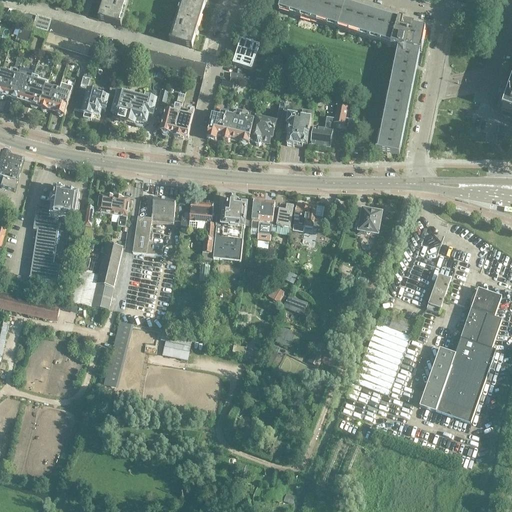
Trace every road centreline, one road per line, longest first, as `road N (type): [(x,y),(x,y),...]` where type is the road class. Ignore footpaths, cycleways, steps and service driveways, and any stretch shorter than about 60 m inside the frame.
road 1 (secondary): [(417,185),(134,165),(52,152),(0,133)]
road 2 (residential): [(219,63),(13,0)]
road 3 (unclassified): [(417,185),(447,16)]
